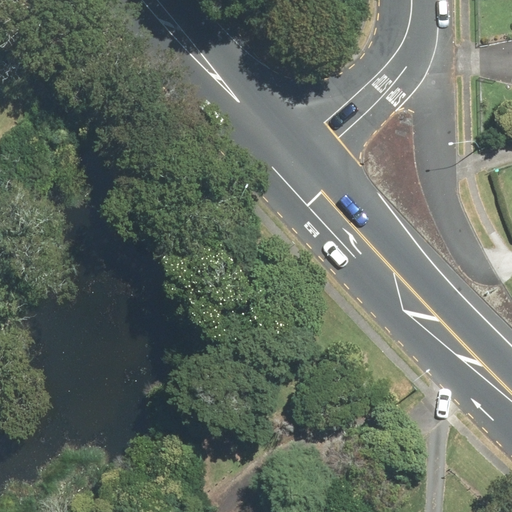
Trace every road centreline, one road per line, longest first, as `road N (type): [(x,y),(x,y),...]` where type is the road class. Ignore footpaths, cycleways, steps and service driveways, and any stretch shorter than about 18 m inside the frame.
road 1 (primary): [(289,164),(511,396)]
road 2 (primary): [(151,0),(289,164)]
road 3 (unclassified): [(414,0),(402,55),(289,164)]
